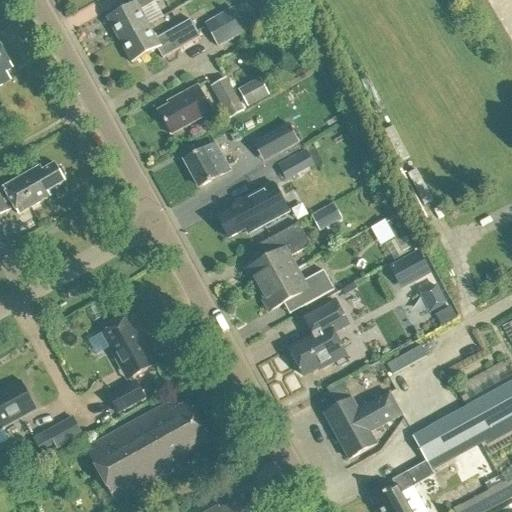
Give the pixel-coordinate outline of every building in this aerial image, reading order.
[(120,42),(149,26),(141,11),(156,3),(154,0),(130,0),(134,5),(107,20),(120,42)] [(235,9),(207,25),(220,49),(261,27),(255,16),(243,23),(235,9)] [(192,21),(157,40),(149,26),(120,42),(132,65),(158,51),(164,60),(202,39),(192,21)] [(0,87),(11,82),(7,74),(13,70),(0,45),(0,87)] [(262,79),(241,91),(250,109),(272,97),(262,79)] [(228,80),(212,88),(231,121),(246,112),(228,80)] [(213,114),(198,87),(168,104),(170,106),(158,113),(172,137),(213,114)] [(272,135),(275,140),(283,154),(290,150),(300,144),(288,125),(272,135)] [(226,145),(218,149),(216,145),(185,162),(201,189),(231,173),(228,168),(236,163),(226,145)] [(291,159),(277,166),(281,174),(286,182),(295,178),(300,175),(291,159)] [(0,192),(0,218),(9,213),(9,212),(15,209),(19,216),(51,198),(48,194),(65,184),(67,178),(61,168),(55,167),(43,173),(41,169),(0,192)] [(289,213),(282,199),(275,187),(258,197),(257,195),(234,207),(235,210),(217,220),(229,241),(246,231),(248,236),(258,231),(272,223),(289,213)] [(334,205),(311,217),(320,234),(342,221),(334,205)] [(386,225),(403,254),(419,245),(402,216),(386,225)] [(254,282),(260,292),(297,271),(291,259),(311,248),(298,225),(268,242),(276,255),(246,272),(252,283),(254,282)] [(389,268),(402,292),(431,276),(418,252),(389,268)] [(297,271),(260,292),(265,301),(263,303),(269,314),(299,298),(305,308),(335,292),(324,272),(304,283),(297,271)] [(437,285),(420,295),(430,314),(448,304),(437,285)] [(348,326),(336,303),(304,319),(314,337),(289,351),(296,364),(296,368),(299,373),(302,374),(304,378),(319,370),(319,372),(346,357),(334,334),(348,326)] [(156,367),(127,314),(108,325),(111,330),(101,335),(121,371),(126,367),(133,380),(156,367)] [(422,348),(387,366),(392,377),(427,358),(422,348)] [(34,405),(21,382),(0,393),(0,431),(24,418),(21,412),(34,405)] [(136,382),(108,397),(118,415),(146,400),(136,382)] [(359,412),(352,400),(342,382),(327,391),(337,409),(324,416),(337,438),(396,405),(390,395),(359,412)] [(436,474),(511,433),(511,384),(416,438),(431,464),(436,474)] [(179,408),(175,401),(86,451),(118,506),(107,511),(136,511),(130,500),(180,472),(179,470),(193,463),(188,455),(211,442),(189,402),(179,408)] [(349,461),(377,446),(370,434),(402,417),(396,405),(337,438),(349,461)] [(72,418),(47,433),(57,451),(83,437),(72,418)] [(479,451),(466,459),(473,473),(487,465),(479,451)] [(426,511),(414,488),(435,477),(428,464),(408,474),(393,482),(396,488),(372,502),(377,511),(426,511)] [(511,465),(452,493),(461,511),(480,511),(511,497),(511,465)] [(249,511),(243,500),(222,511),(220,508),(212,511),(249,511)]
